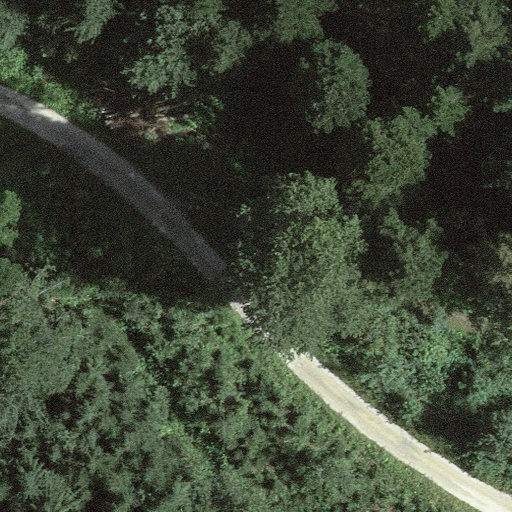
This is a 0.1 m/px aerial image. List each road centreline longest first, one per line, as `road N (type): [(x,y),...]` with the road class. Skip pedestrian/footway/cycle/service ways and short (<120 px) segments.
road 1 (track): [(511,497),(365,424),(168,221),(0,99)]
road 2 (track): [(15,108),(388,291),(511,338)]
